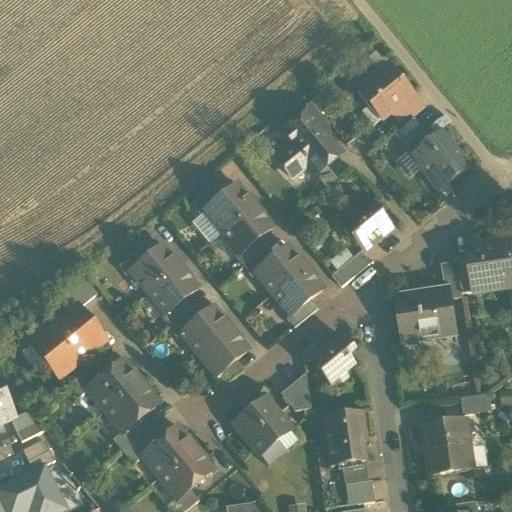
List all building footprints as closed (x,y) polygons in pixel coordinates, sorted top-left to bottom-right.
[(354,87),(358,92),(386,69),(382,64),(354,87)] [(357,92),(381,121),(388,116),(410,98),(387,68),(386,69),(358,92),(357,92)] [(388,116),(399,129),(421,112),(410,98),(388,116)] [(296,120),(308,135),(315,130),(318,133),(327,126),(312,107),(296,120)] [(407,154),(409,157),(429,141),(412,120),(392,137),(407,154)] [(276,162),(290,180),(305,167),(313,178),(338,158),(318,133),(315,130),(308,135),(303,140),(297,139),(292,143),(291,149),(276,162)] [(420,172),(438,194),(468,170),(439,133),(429,141),(409,157),(408,158),(420,172)] [(408,183),(420,172),(408,158),(409,157),(407,154),(393,165),(408,183)] [(204,214),(221,235),(254,208),(236,186),(223,197),(203,213),(204,214)] [(192,207),(201,217),(204,214),(203,213),(223,197),(216,187),(192,207)] [(341,224),(364,252),(388,232),(359,196),(347,206),(353,214),(341,224)] [(272,230),(254,208),(221,235),(238,256),(239,257),(259,240),(272,230)] [(208,245),(221,235),(204,214),(201,217),(191,225),(208,245)] [(235,258),(243,268),(266,250),(259,240),(239,257),(238,256),(235,258)] [(509,284),(510,290),(511,289),(511,242),(509,243),(509,245),(467,252),(468,258),(473,295),(475,295),(475,289),(509,284)] [(130,275),(147,296),(179,269),(162,247),(149,257),(129,274),(130,275)] [(118,267),(126,278),(130,275),(129,274),(149,257),(142,248),(118,267)] [(255,276),(272,297),(304,270),(287,248),(274,259),(254,275),(255,276)] [(274,259),(266,250),(243,268),(251,279),(255,276),(254,275),(274,259)] [(328,264),(336,274),(352,260),(345,251),(328,264)] [(331,278),(341,289),(369,266),(360,255),(352,260),(336,274),(331,278)] [(456,259),(457,265),(462,297),(473,295),(468,258),(456,259)] [(462,301),(462,297),(457,265),(441,268),(445,292),(448,291),(450,303),(462,301)] [(197,291),(179,269),(147,296),(163,316),(164,317),(185,301),(197,291)] [(322,292),(304,270),(272,297),(289,318),(309,302),(322,292)] [(62,293),(75,310),(96,293),(83,278),(66,291),(62,293)] [(475,289),(475,295),(510,290),(509,284),(475,289)] [(398,315),(403,346),(405,346),(405,340),(437,335),(438,341),(456,338),(450,303),(448,291),(445,292),(433,293),(433,295),(418,298),(418,296),(398,299),(400,314),(398,315)] [(160,319),(169,329),(192,310),(185,301),(164,317),(163,316),(160,319)] [(286,320),(294,330),(317,311),(309,302),(289,318),(286,320)] [(180,337),(197,358),(230,331),(212,309),(200,319),(180,336),(180,337)] [(75,310),(65,318),(75,329),(85,321),(75,310)] [(200,319),(192,310),(169,329),(177,340),(180,337),(180,336),(200,319)] [(48,361),(62,377),(103,343),(85,321),(75,329),(65,318),(31,346),(45,363),(48,361)] [(248,353),(230,331),(197,358),(214,378),(215,379),(235,363),(248,353)] [(301,354),(303,365),(314,363),(314,358),(331,344),(323,335),(301,354)] [(405,340),(405,346),(438,341),(437,335),(405,340)] [(316,371),(329,388),(334,384),(341,385),(346,380),(347,373),(354,368),(344,356),(351,351),(340,337),(331,344),(314,358),(314,363),(316,371)] [(34,372),(45,363),(31,346),(20,355),(34,372)] [(59,380),(62,377),(48,361),(45,363),(59,380)] [(87,393),(104,414),(139,385),(122,363),(99,382),(86,392),(87,393)] [(211,381),(219,391),(242,372),(235,363),(215,379),(214,378),(211,381)] [(67,388),(78,401),(87,393),(86,392),(99,382),(89,371),(67,388)] [(279,397),(294,414),(310,412),(304,377),(279,397)] [(157,407),(139,385),(104,414),(121,435),(122,436),(134,425),(157,407)] [(500,410),(511,408),(511,392),(499,393),(500,410)] [(0,427),(13,421),(1,396),(0,395),(0,427)] [(461,401),(463,418),(491,414),(489,397),(461,401)] [(233,427),(258,458),(290,432),(264,401),(233,427)] [(11,425),(16,434),(36,424),(30,413),(19,419),(20,422),(11,425)] [(323,420),(330,469),(364,464),(360,435),(363,434),(361,415),(323,420)] [(427,456),(430,478),(472,472),(469,452),(464,423),(423,429),(423,432),(427,431),(431,455),(427,456)] [(42,434),(36,424),(16,434),(21,444),(42,434)] [(112,442),(122,455),(144,437),(134,425),(122,436),(121,435),(112,442)] [(141,460),(158,481),(194,451),(176,430),(153,449),(141,459),(141,460)] [(299,444),(290,432),(258,458),(268,469),(299,444)] [(153,449),(144,437),(122,455),(133,468),(141,460),(141,459),(153,449)] [(22,453),(32,475),(43,470),(54,464),(43,443),(22,453)] [(483,449),(469,452),(472,472),(486,469),(483,449)] [(212,473),(194,451),(158,481),(175,501),(176,502),(188,492),(212,473)] [(29,511),(32,511),(33,511),(62,511),(63,511),(43,470),(32,475),(25,479),(26,480),(16,485),(15,484),(0,491),(0,506),(2,511),(29,511)] [(343,473),(345,487),(366,484),(364,470),(343,473)] [(366,484),(345,487),(347,508),(369,505),(366,484)] [(166,509),(168,511),(188,511),(198,504),(188,492),(176,502),(175,501),(166,509)]
